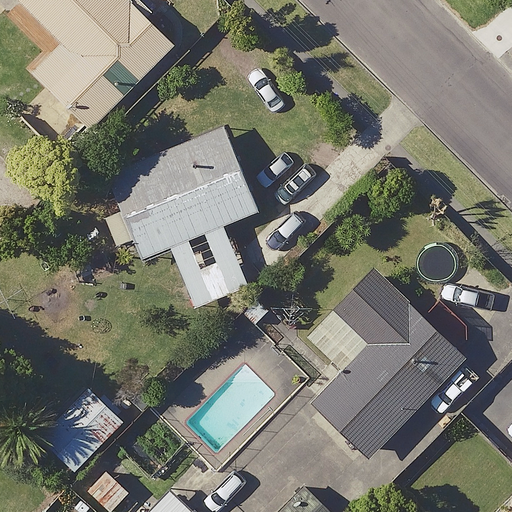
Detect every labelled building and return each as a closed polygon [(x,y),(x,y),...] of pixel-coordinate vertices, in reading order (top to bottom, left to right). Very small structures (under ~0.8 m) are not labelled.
[(166,44),(120,0),(10,0),(54,42),(26,71),(84,128),(166,44)] [(250,211),(214,125),(100,172),(137,262),(166,250),(189,306),(239,286),(215,225),(250,211)] [(457,358),(364,270),(300,337),(336,372),(306,403),(363,456),(457,358)] [(121,418),(87,384),(34,438),(68,472),(121,418)] [(184,511),(162,491),(142,511),(184,511)] [(317,511),(296,491),(274,511),(317,511)]
